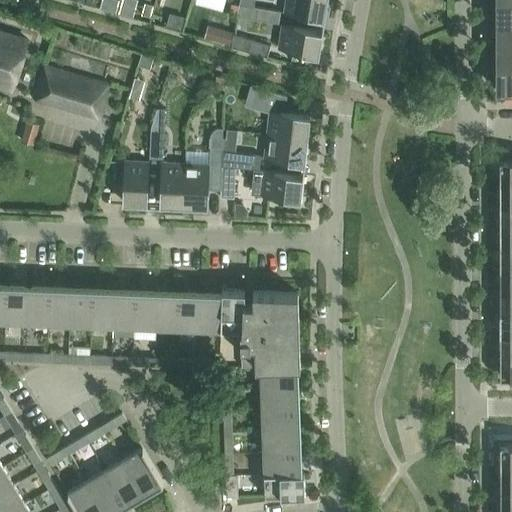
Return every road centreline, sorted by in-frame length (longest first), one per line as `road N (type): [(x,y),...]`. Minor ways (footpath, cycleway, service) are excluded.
road 1 (residential): [(0,228),(332,242)]
road 2 (residential): [(462,409),(460,130)]
road 3 (residential): [(332,242),(340,511)]
road 4 (residential): [(360,0),(332,242)]
road 5 (residential): [(35,391),(105,380),(128,387),(198,511)]
road 6 (residential): [(460,130),(461,0)]
